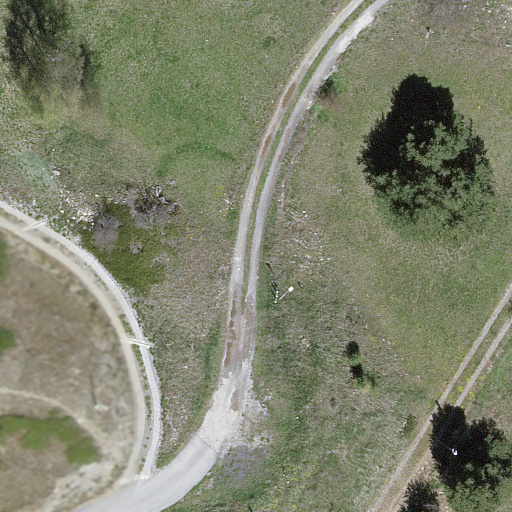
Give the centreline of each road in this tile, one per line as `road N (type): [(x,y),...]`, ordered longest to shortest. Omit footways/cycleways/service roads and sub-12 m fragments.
road 1 (residential): [(110,511),(191,461),(225,417),(236,377),(249,219),(287,113),(347,26),(378,0)]
road 2 (track): [(131,496),(160,431),(142,328),(49,233),(0,210)]
